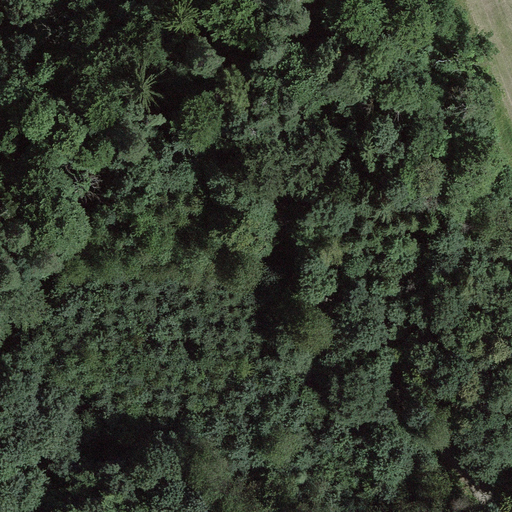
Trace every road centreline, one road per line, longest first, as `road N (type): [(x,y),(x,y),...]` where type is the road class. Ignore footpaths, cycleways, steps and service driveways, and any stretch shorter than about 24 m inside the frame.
road 1 (track): [(500,511),(283,229),(276,165),(321,0)]
road 2 (track): [(0,336),(46,252),(218,0)]
